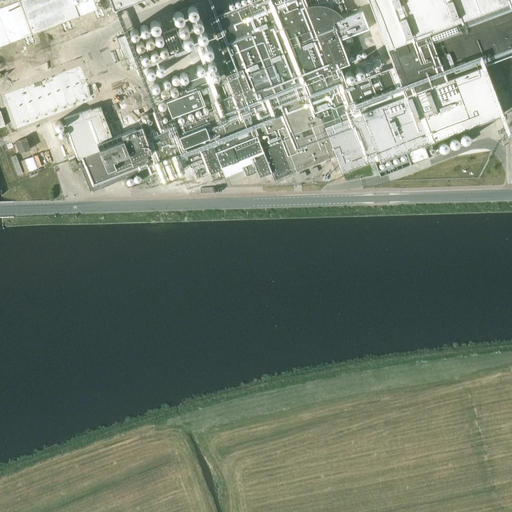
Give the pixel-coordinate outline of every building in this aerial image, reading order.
[(12,0),(10,1),(17,17),(58,0),(12,0)] [(110,0),(114,9),(138,0),(110,0)] [(385,94),(385,96),(356,108),(340,67),(349,63),(340,39),(369,28),(362,10),(357,12),(356,9),(351,11),(350,8),(347,9),(343,0),(326,0),(318,3),(317,3),(313,4),(310,4),(306,6),(304,0),(253,0),(230,9),(230,11),(211,18),(231,71),(225,74),(233,94),(211,103),(218,120),(179,136),(196,178),(217,169),(220,176),(224,174),(225,177),(243,170),(245,176),(257,172),(259,176),(271,172),(274,179),(335,155),(341,173),(378,159),(379,160),(423,143),(428,157),(472,140),(467,127),(504,113),(485,64),(511,53),(511,0),(368,0),(393,66),(388,68),(396,90),(385,94)] [(40,17),(58,18),(73,13),(70,1),(40,10),(40,14),(37,14),(17,20),(20,30),(24,29),(24,25),(30,23),(30,20),(40,17)] [(80,19),(22,38),(31,64),(43,60),(39,46),(84,32),(80,19)] [(128,66),(139,61),(128,33),(116,37),(128,66)] [(17,72),(4,76),(15,109),(28,105),(17,72)] [(143,180),(154,175),(145,154),(151,152),(155,161),(154,162),(161,179),(184,169),(190,167),(186,158),(181,160),(177,152),(177,153),(166,126),(158,130),(160,134),(147,139),(144,131),(141,125),(126,87),(97,99),(99,105),(64,119),(78,157),(69,161),(73,171),(82,167),(92,191),(140,172),(143,180)] [(199,89),(166,101),(172,117),(204,104),(199,89)] [(72,96),(62,100),(66,109),(76,105),(72,96)] [(205,107),(205,110),(206,112),(208,113),(210,112),(212,111),(213,108),(212,106),(210,104),(208,104),(206,105),(205,107)] [(52,106),(45,108),(48,120),(55,118),(52,106)] [(205,112),(204,109),(203,108),(200,107),(198,108),(196,110),(196,113),(198,115),(200,116),(203,115),(204,114),(205,112)] [(18,112),(22,128),(32,126),(28,110),(18,112)] [(193,119),(195,118),(196,116),(196,114),(195,112),(193,111),(191,111),(189,112),(188,115),(189,117),(190,119),(193,119)] [(187,121),(188,119),(188,116),(186,114),(183,114),(181,115),(180,117),(180,119),(181,121),(183,122),(185,122),(187,121)] [(18,175),(23,173),(16,155),(11,156),(18,175)]
